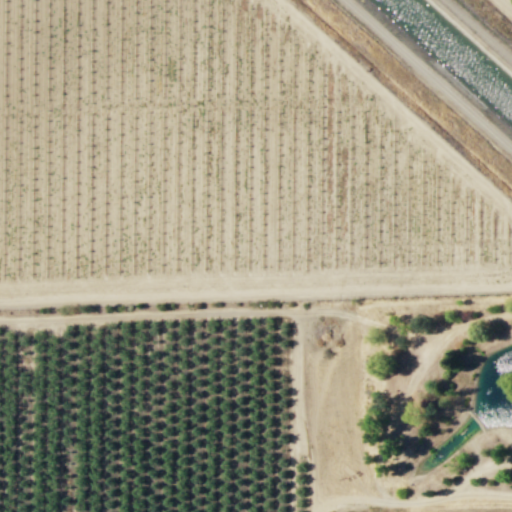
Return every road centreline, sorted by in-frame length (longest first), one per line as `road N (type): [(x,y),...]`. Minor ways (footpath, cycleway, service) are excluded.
road 1 (track): [(270,0),(511,220),(506,284),(0,302)]
road 2 (track): [(0,319),(296,312),(295,416),(310,477),(308,511)]
road 3 (track): [(511,313),(456,329),(409,386),(377,463),(378,484),(396,505)]
road 4 (track): [(309,505),(511,497)]
road 5 (track): [(446,337),(324,310),(296,312)]
